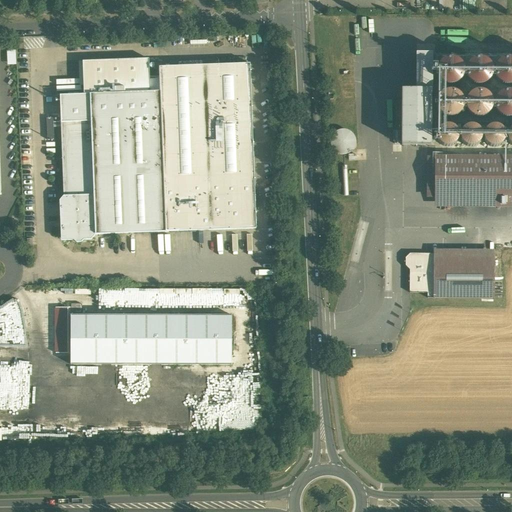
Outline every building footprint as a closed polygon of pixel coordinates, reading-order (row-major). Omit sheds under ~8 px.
[(415,90),(430,89),(430,54),(415,54),(415,90)] [(148,59),(83,62),(84,95),(90,94),(150,92),(148,59)] [(249,64),(159,67),(160,92),(165,232),(255,228),(249,64)] [(415,90),(401,90),(401,101),(401,129),(401,145),(430,145),(430,89),(415,90)] [(462,109),(463,104),(462,99),(459,94),(455,92),(450,91),(444,92),(440,95),(437,99),(436,104),(437,109),(440,114),(445,116),(450,117),(455,116),(459,113),(462,109)] [(491,109),(492,104),(491,99),(488,95),(484,92),(478,91),(473,92),(469,95),(466,99),(465,104),(466,110),(469,114),(473,117),(479,118),(484,117),(488,114),(491,109)] [(150,92),(90,94),(84,95),(60,96),(61,123),(64,196),(94,195),(95,235),(165,232),(160,92),(150,92)] [(457,140),(458,136),(457,132),(455,128),(451,126),(447,125),(443,126),(439,128),(437,132),(436,136),(437,140),(439,144),(443,146),(447,147),(451,146),(455,144),(457,140)] [(481,140),(481,136),(481,132),(478,128),(475,126),(470,125),(466,126),(463,128),(460,132),(459,136),(460,140),(463,144),(466,146),(471,147),(475,146),(478,144),(481,140)] [(504,140),(505,136),(504,132),(501,128),(498,126),(494,125),(489,126),(486,129),(484,132),(483,136),(484,140),(486,144),(490,146),(494,147),(498,146),(502,144),(504,140)] [(354,147),(355,142),(354,137),(351,133),(347,131),(343,130),(338,131),(334,134),(331,138),(330,142),(331,147),(334,151),(338,154),(343,155),(348,154),(352,151),(354,147)] [(511,156),(435,157),(435,198),(511,198),(511,156)] [(94,195),(64,196),(59,201),(61,241),(73,240),(76,243),(81,242),(83,240),(91,240),(95,235),(94,195)] [(422,258),(418,254),(409,254),(405,258),(405,266),(409,270),(409,293),(427,293),(427,298),(433,298),(433,258),(422,258)] [(494,258),(433,258),(433,298),(494,299),(494,258)] [(30,295),(0,307),(0,425),(22,426),(38,435),(67,436),(70,432),(83,432),(90,420),(88,416),(93,413),(85,408),(87,405),(87,399),(89,398),(87,394),(97,394),(94,398),(101,399),(100,396),(109,392),(115,382),(112,380),(124,381),(108,371),(44,369),(43,392),(27,392),(30,295)] [(56,355),(71,355),(70,317),(70,309),(55,310),(56,355)] [(230,313),(70,317),(71,355),(71,366),(232,362),(230,313)]
